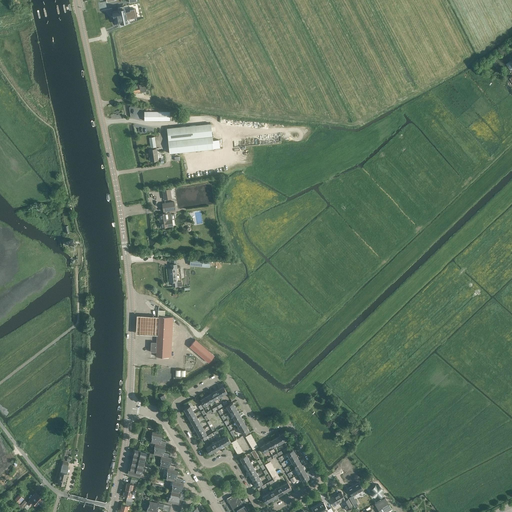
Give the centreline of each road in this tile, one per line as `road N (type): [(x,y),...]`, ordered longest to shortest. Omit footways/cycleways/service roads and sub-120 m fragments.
road 1 (tertiary): [(128,406),(127,258),(76,0)]
road 2 (residential): [(298,495),(319,475),(290,426),(256,427),(229,379),(174,406),(205,462),(231,461)]
road 3 (unknown): [(103,121),(205,117),(247,135)]
road 4 (tertiary): [(207,492),(162,417),(128,406)]
